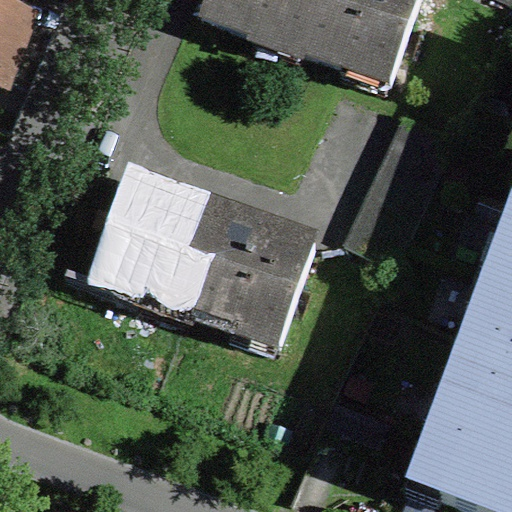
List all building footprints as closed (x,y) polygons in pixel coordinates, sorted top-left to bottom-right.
[(423,0),(217,0),(208,26),(344,75),(346,71),(392,87),(423,0)] [(511,0),(493,0),(511,8),(511,0)] [(0,80),(1,81),(24,21),(0,11),(0,80)] [(456,145),(405,121),(345,248),(396,272),(456,145)] [(315,253),(126,188),(108,238),(116,241),(99,290),(232,336),(233,333),(281,350),(315,253)] [(486,279),(485,282),(511,291),(511,213),(499,249),(511,253),(499,283),(486,279)] [(430,433),(412,481),(445,494),(441,505),(459,511),(511,511),(511,291),(485,282),(484,285),(498,290),(487,319),(473,314),(440,401),(454,406),(442,438),(430,433)]
